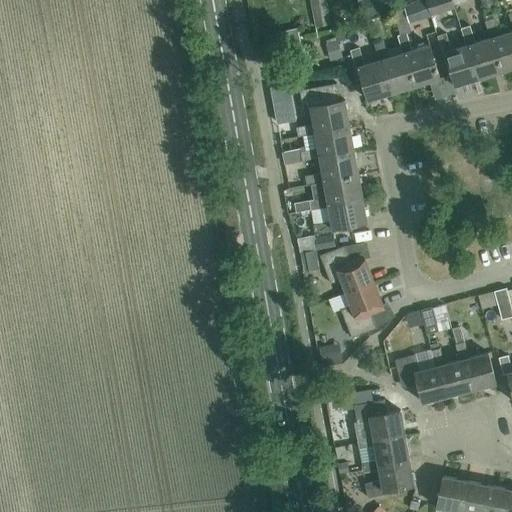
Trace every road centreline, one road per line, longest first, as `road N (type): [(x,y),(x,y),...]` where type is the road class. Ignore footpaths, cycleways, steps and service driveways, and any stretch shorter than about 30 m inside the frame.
road 1 (secondary): [(303,511),(211,0)]
road 2 (residential): [(511,273),(420,291),(384,127),(511,100)]
